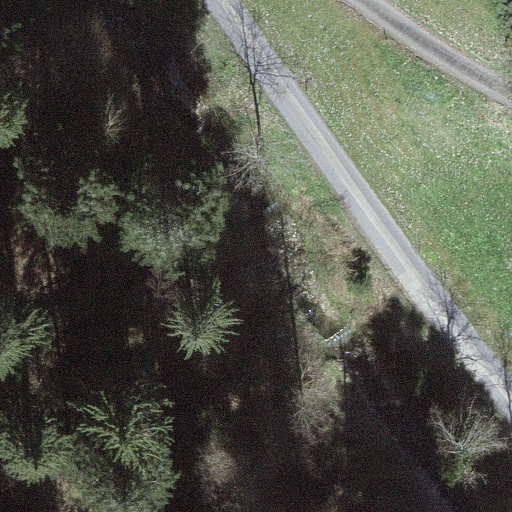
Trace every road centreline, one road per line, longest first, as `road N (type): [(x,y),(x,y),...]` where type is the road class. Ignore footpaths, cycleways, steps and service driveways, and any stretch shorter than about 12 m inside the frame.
road 1 (unclassified): [(217,0),(511,400)]
road 2 (track): [(511,94),(367,0)]
